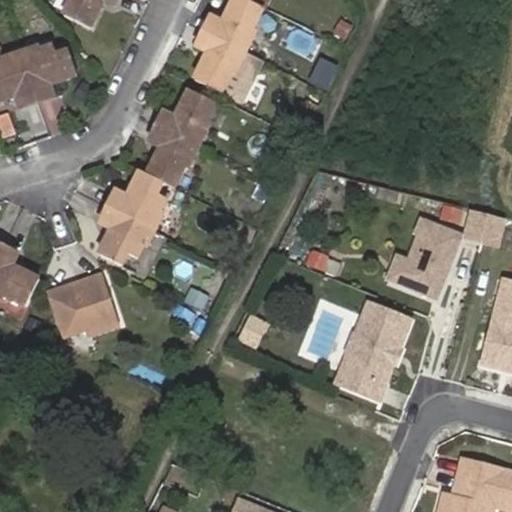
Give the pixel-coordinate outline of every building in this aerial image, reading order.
[(68,0),(66,6),(98,21),(108,0),(68,0)] [(217,27),(256,46),(263,31),(260,29),(272,1),(268,0),(233,0),(227,13),(225,12),(217,27)] [(211,24),(217,27),(225,12),(218,8),(211,24)] [(204,37),(210,40),(217,27),(211,24),(204,37)] [(217,27),(210,40),(213,41),(201,67),(234,82),(246,58),(250,59),(256,46),(217,27)] [(23,45),(37,85),(54,79),(81,71),(74,46),(61,51),(58,41),(42,46),(39,40),(23,45)] [(0,98),(23,91),(37,85),(23,45),(8,50),(11,57),(0,60),(0,63),(3,71),(0,72),(0,98)] [(54,79),(37,85),(41,97),(58,92),(54,79)] [(168,125),(211,146),(218,130),(212,128),(227,97),(191,81),(179,109),(176,108),(168,125)] [(41,97),(37,85),(23,91),(27,102),(41,97)] [(163,123),(168,125),(176,108),(172,106),(171,105),(163,123)] [(157,136),(162,138),(168,125),(163,123),(157,136)] [(149,171),(173,181),(183,186),(198,155),(205,159),(211,146),(168,125),(162,138),(164,139),(149,171)] [(127,191),(118,211),(167,233),(174,218),(169,215),(177,198),(168,193),(173,181),(149,171),(144,168),(133,194),(127,191)] [(114,209),(118,211),(127,191),(123,189),(114,209)] [(57,244),(73,239),(64,209),(48,214),(57,244)] [(110,230),(118,211),(114,209),(106,228),(110,230)] [(167,233),(118,211),(110,230),(115,232),(105,254),(129,266),(135,255),(147,260),(154,244),(160,247),(167,233)] [(471,211),(464,238),(480,242),(496,246),(503,219),(471,211)] [(456,238),(424,225),(407,264),(397,287),(429,302),(456,238)] [(6,239),(3,247),(15,253),(19,245),(6,239)] [(3,247),(0,252),(0,288),(2,285),(27,296),(39,268),(14,257),(15,253),(3,247)] [(336,276),(341,263),(315,252),(309,265),(336,276)] [(386,283),(397,287),(407,264),(396,260),(386,283)] [(111,270),(62,286),(74,325),(98,318),(101,325),(125,316),(111,270)] [(511,273),(503,271),(478,365),(511,373),(511,273)] [(199,307),(185,300),(176,317),(191,324),(199,307)] [(409,322),(366,303),(332,381),(374,399),(409,322)] [(248,314),(236,342),(256,350),(268,322),(248,314)] [(511,511),(511,474),(459,461),(451,497),(439,494),(433,511),(484,511),(493,508),(507,511),(511,511)] [(156,511),(148,511),(145,511),(144,511),(179,511),(160,503),(156,511)]
